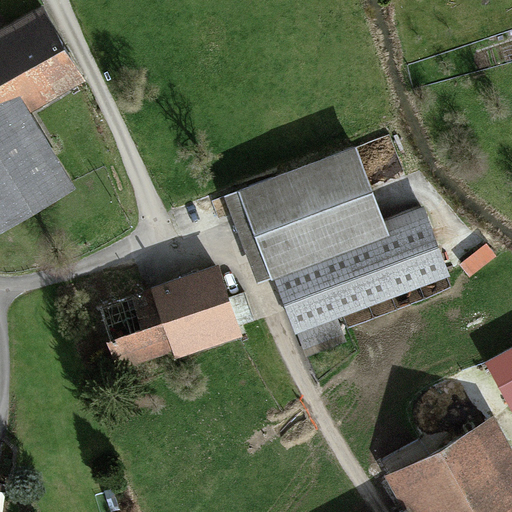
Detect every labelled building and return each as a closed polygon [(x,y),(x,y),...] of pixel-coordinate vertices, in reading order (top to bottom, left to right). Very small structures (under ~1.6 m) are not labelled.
[(0,23),(0,225),(73,180),(32,108),(76,81),(38,3),(0,23)] [(357,149),(236,195),(265,270),(330,246),(335,258),(285,277),(306,333),(461,273),(436,207),(387,226),(357,149)] [(222,262),(96,300),(116,367),(242,329),(222,262)] [(511,349),(479,367),(505,415),(511,411),(511,349)] [(511,443),(498,419),(395,477),(414,511),(508,511),(511,510),(511,443)]
